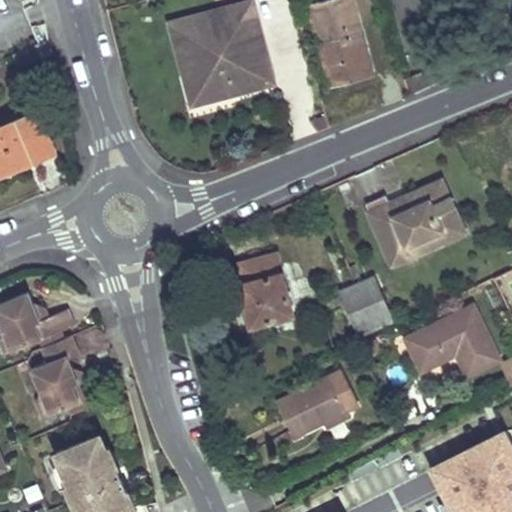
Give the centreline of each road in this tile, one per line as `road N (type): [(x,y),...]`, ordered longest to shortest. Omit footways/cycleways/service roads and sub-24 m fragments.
road 1 (residential): [(159,210),(261,178),(511,73)]
road 2 (residential): [(212,511),(142,335),(133,241)]
road 3 (residential): [(119,171),(71,0)]
